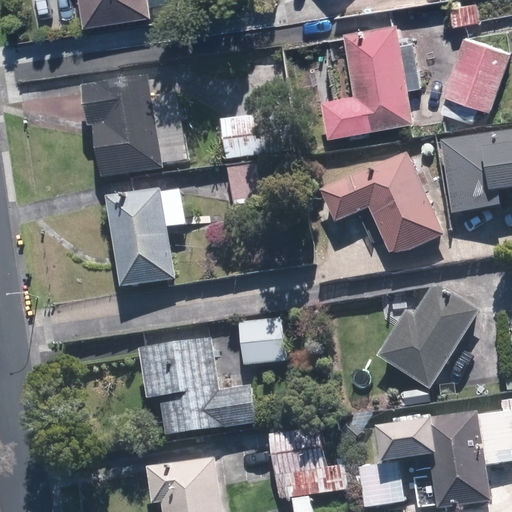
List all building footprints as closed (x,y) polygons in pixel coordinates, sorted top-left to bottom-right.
[(90,0),(94,27),(160,17),(159,9),(181,5),(180,0),(90,0)] [(457,7),(460,26),(484,22),(482,3),(457,7)] [(322,101),(328,139),(411,124),(393,25),(342,34),(353,95),(322,101)] [(451,97),(497,112),(511,67),(511,51),(471,38),(451,97)] [(94,126),(102,178),(161,168),(160,164),(186,160),(176,92),(151,96),(148,76),(84,86),(90,127),(94,126)] [(221,120),(227,160),(290,151),(284,111),(221,120)] [(452,152),(461,215),(511,208),(509,193),(511,192),(511,132),(480,137),(481,147),(452,152)] [(378,210),(398,255),(417,251),(452,236),(417,156),(332,194),(345,224),(378,210)] [(231,166),(236,206),(273,201),(269,162),(231,166)] [(119,200),(131,290),(182,283),(180,268),(182,267),(172,193),(119,200)] [(379,355),(431,388),(481,309),(437,281),(416,313),(409,308),(379,355)] [(247,325),(251,368),(292,363),(287,320),(247,325)] [(172,400),(176,437),(264,426),(259,388),(228,392),(222,343),(152,351),(158,401),(172,400)] [(436,503),(437,507),(490,500),(485,463),(511,460),(510,449),(511,448),(511,397),(497,400),(499,410),(477,413),(477,411),(431,417),(432,420),(381,427),(386,462),(439,454),(440,461),(436,461),(437,466),(431,467),(433,478),(419,480),(422,505),(436,503)] [(366,409),(345,430),(357,442),(378,421),(366,409)] [(276,435),(285,500),(353,491),(349,466),(333,469),(327,428),(276,435)] [(172,505),(172,511),(230,511),(222,460),(157,470),(163,507),(172,505)] [(407,480),(364,489),(369,511),(412,503),(407,480)] [(299,499),(301,511),(317,511),(316,497),(299,499)]
